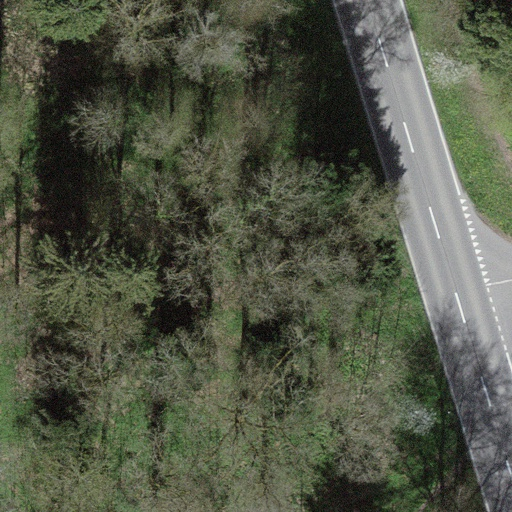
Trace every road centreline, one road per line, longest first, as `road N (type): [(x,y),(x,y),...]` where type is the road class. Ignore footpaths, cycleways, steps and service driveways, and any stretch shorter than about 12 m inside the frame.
road 1 (primary): [(460,306),(365,0)]
road 2 (primary): [(511,473),(460,306)]
